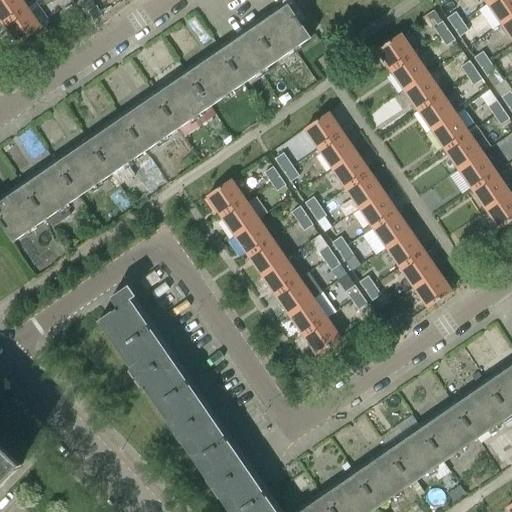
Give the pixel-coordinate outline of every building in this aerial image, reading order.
[(0,0),(0,19),(4,25),(27,9),(21,0),(0,0)] [(0,224),(12,243),(311,38),(300,23),(305,19),(291,0),(285,0),(282,2),(285,7),(0,202),(0,224)] [(511,16),(511,0),(494,0),(488,4),(501,24),(511,16)] [(97,6),(87,12),(94,22),(103,16),(97,6)] [(41,29),(27,9),(4,25),(18,45),(41,29)] [(446,19),(453,28),(462,22),(456,12),(446,19)] [(511,16),(501,24),(511,39),(511,16)] [(432,28),(439,38),(449,31),(442,22),(432,28)] [(469,31),(462,22),(453,28),(459,38),(469,31)] [(455,41),(449,31),(439,38),(445,47),(455,41)] [(376,51),(390,71),(414,55),(400,35),(376,51)] [(473,58),(480,68),(489,61),(483,52),(473,58)] [(390,71),(404,91),(427,75),(414,55),(390,71)] [(460,68),(467,77),(476,71),(469,61),(460,68)] [(496,71),(489,61),(480,68),(487,77),(496,71)] [(482,80),(476,71),(467,77),(473,87),(482,80)] [(404,91),(418,111),(441,94),(427,75),(404,91)] [(493,87),(507,107),(511,104),(511,93),(510,91),(508,93),(500,82),(493,87)] [(418,111),(431,130),(455,114),(441,94),(418,111)] [(494,117),(503,110),(497,101),(487,107),(494,117)] [(510,120),(503,110),(494,117),(500,126),(510,120)] [(305,129),(319,150),(342,133),(328,113),(305,129)] [(431,130),(445,150),(468,134),(455,114),(431,130)] [(356,153),(342,133),(319,150),(332,169),(356,153)] [(445,150),(458,170),(482,154),(468,134),(445,150)] [(332,169),(346,189),(369,173),(356,153),(332,169)] [(284,154),(275,160),(284,173),(293,167),(287,157),(286,158),(284,154)] [(458,170),(472,190),(495,174),(482,154),(458,170)] [(264,173),(270,183),(279,176),(273,167),(264,173)] [(300,176),(293,167),(284,173),(290,183),(300,176)] [(383,193),(369,173),(346,189),(359,209),(383,193)] [(472,190),(486,209),(509,193),(495,174),(472,190)] [(286,186),(279,176),(270,183),(277,192),(286,186)] [(207,196),(221,217),(245,200),(230,180),(207,196)] [(359,209),(373,229),(396,213),(383,193),(359,209)] [(511,197),(509,193),(486,209),(500,230),(511,221),(511,197)] [(304,204),(311,213),(320,207),(314,197),(304,204)] [(221,217),(235,236),(258,220),(245,200),(221,217)] [(291,213),(297,222),(307,216),(300,206),(291,213)] [(326,216),(320,207),(311,213),(317,223),(326,216)] [(410,232),(396,213),(373,229),(387,249),(410,232)] [(313,226),(307,216),(297,222),(304,232),(313,226)] [(235,236),(248,256),(272,240),(258,220),(235,236)] [(387,249),(400,268),(424,252),(410,232),(387,249)] [(332,243),(338,253),(347,246),(341,237),(332,243)] [(248,256),(262,276),(285,260),(272,240),(248,256)] [(325,262),(334,255),(327,246),(318,253),(325,262)] [(354,256),(347,246),(338,253),(344,262),(354,256)] [(424,252),(400,268),(393,273),(398,281),(406,276),(414,288),(437,272),(424,252)] [(340,265),(334,255),(325,262),(331,272),(340,265)] [(262,276),(275,296),(299,279),(285,260),(262,276)] [(451,292),(437,272),(414,288),(428,309),(451,292)] [(359,283),(365,292),(375,286),(368,276),(359,283)] [(275,296),(289,316),(313,299),(299,279),(275,296)] [(128,286),(110,298),(117,308),(116,309),(111,312),(97,322),(228,511),(371,511),(511,415),(511,365),(299,511),(276,511),(131,300),(136,297),(128,286)] [(352,301),(361,295),(354,286),(345,292),(352,301)] [(381,295),(375,286),(365,292),(371,301),(381,295)] [(367,304),(361,295),(352,301),(358,311),(367,304)] [(289,316),(303,335),(326,319),(313,299),(289,316)] [(396,316),(386,323),(393,333),(403,326),(396,316)] [(326,319),(303,335),(317,356),(340,339),(326,319)] [(0,487),(22,465),(0,444),(0,487)]
